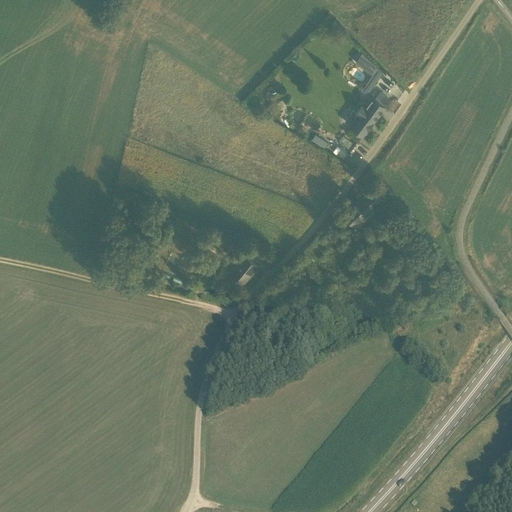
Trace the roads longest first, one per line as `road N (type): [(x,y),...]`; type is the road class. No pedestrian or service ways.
road 1 (unclassified): [(187,511),(207,388),(239,320),(366,167),(479,0)]
road 2 (unknown): [(30,0),(49,98),(38,179),(0,267)]
road 3 (primary): [(511,342),(370,511)]
road 4 (track): [(48,271),(239,320)]
